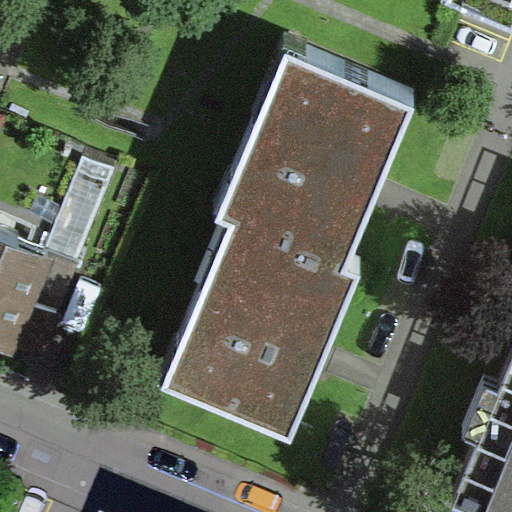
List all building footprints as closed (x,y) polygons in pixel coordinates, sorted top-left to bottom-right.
[(511,0),(479,0),(511,13),(511,0)] [(240,210),(357,259),(428,88),(301,35),(229,206),(240,210)] [(357,259),(240,210),(168,385),(298,438),(369,264),(357,259)] [(64,261),(0,233),(0,343),(24,353),(64,261)] [(511,511),(511,375),(508,385),(491,378),(471,428),(487,434),(462,496),(503,511),(511,511)]
